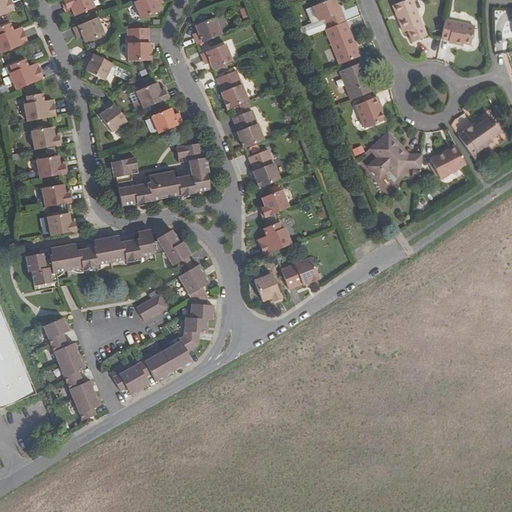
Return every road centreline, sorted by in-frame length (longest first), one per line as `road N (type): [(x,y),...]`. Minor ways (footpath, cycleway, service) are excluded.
road 1 (residential): [(38,0),(69,73),(97,212),(111,220),(154,216)]
road 2 (residential): [(180,0),(164,36),(167,48),(231,199)]
road 3 (residential): [(269,327),(401,245)]
road 4 (residential): [(0,491),(116,420)]
